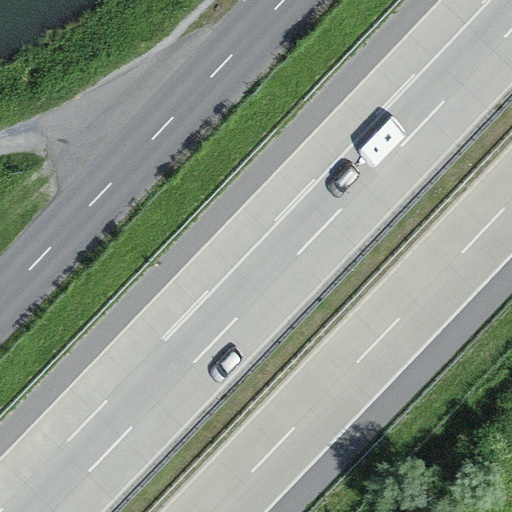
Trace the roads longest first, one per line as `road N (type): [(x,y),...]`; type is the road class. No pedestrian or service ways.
road 1 (motorway): [(511,23),(47,511)]
road 2 (unclassified): [(294,0),(0,311)]
road 3 (motorway): [(218,511),(511,208)]
road 4 (track): [(206,93),(0,146)]
